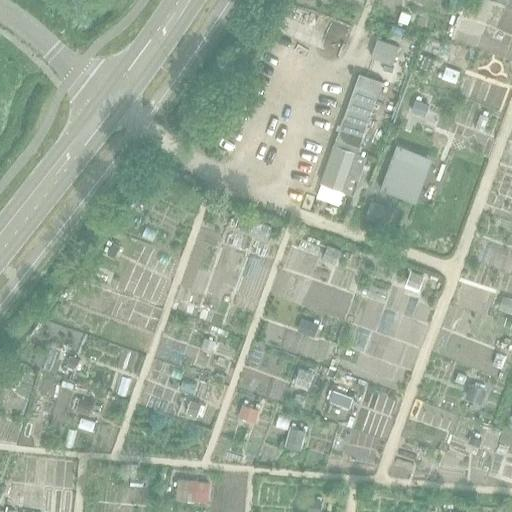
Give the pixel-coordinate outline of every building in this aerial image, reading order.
[(397,45),(374,38),(368,57),(391,64),(397,45)] [(336,137),(360,146),(383,80),(359,72),(336,137)] [(364,164),(367,155),(335,143),(321,181),(345,189),(355,161),(364,164)] [(429,158),(394,146),(378,190),(413,202),(429,158)] [(389,209),(369,203),(364,218),(384,224),(389,209)]
